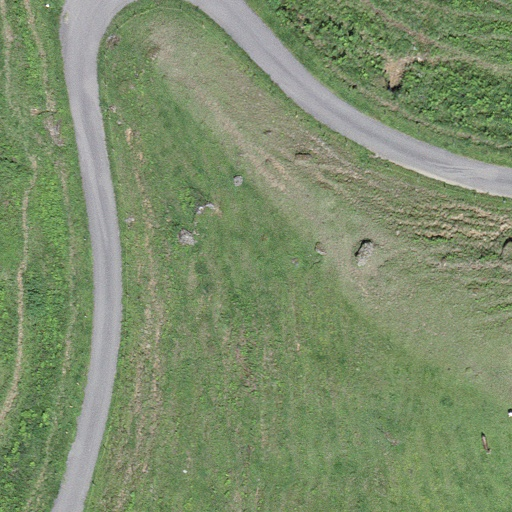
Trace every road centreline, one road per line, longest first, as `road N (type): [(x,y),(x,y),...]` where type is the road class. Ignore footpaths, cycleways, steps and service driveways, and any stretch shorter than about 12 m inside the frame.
road 1 (track): [(75,511),(98,441),(112,349),(115,233),(80,47),(97,0)]
road 2 (track): [(215,0),(326,110),(388,147),(473,180),(511,185)]
